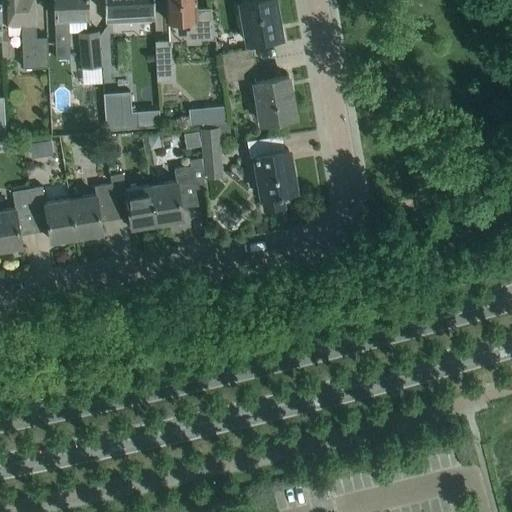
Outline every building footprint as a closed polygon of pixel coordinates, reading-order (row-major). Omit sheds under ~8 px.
[(33,0),(3,0),(5,23),(21,22),(23,66),(48,65),(47,36),(36,36),(35,22),(33,0)] [(53,0),(55,47),(56,58),(69,57),(68,17),(87,16),(86,0),(53,0)] [(103,0),(105,21),(154,19),(153,0),(103,0)] [(195,7),(194,0),(165,0),(166,20),(189,19),(189,29),(190,29),(190,39),(200,38),(215,38),(210,7),(195,7)] [(247,41),(280,36),(274,0),(243,0),(240,1),(247,41)] [(113,28),(98,30),(100,55),(101,65),(102,70),(102,69),(103,81),(120,80),(119,68),(126,67),(124,51),(115,52),(113,28)] [(98,30),(78,32),(81,67),(101,65),(100,55),(98,30)] [(171,78),(169,40),(156,40),(157,78),(171,78)] [(253,61),(251,48),(221,53),(223,66),(253,61)] [(256,75),(253,61),(223,66),(225,80),(256,75)] [(254,80),(261,122),(294,116),(287,74),(254,80)] [(127,91),(104,92),(107,129),(137,127),(136,111),(129,112),(127,91)] [(225,105),(207,106),(208,121),(226,120),(225,105)] [(216,128),(202,129),(204,161),(219,159),(216,128)] [(265,209),(281,206),(283,206),(281,192),(295,189),(288,148),(254,154),(262,195),(263,195),(265,209)] [(176,179),(150,184),(155,219),(156,221),(183,217),(180,201),(197,198),(195,187),(204,186),(201,156),(190,158),(191,164),(174,167),(176,179)] [(225,168),(238,178),(246,167),(234,157),(225,168)] [(155,219),(150,184),(125,188),(122,172),(109,174),(111,182),(116,212),(128,210),(131,226),(148,223),(147,221),(155,219)] [(99,215),(116,212),(111,182),(94,185),(95,193),(70,197),(76,235),(102,230),(99,215)] [(76,235),(70,197),(45,201),(42,185),(29,187),(35,225),(47,223),(50,239),(67,236),(67,234),(75,233),(75,235),(76,235)] [(29,187),(12,190),(15,207),(0,209),(0,247),(21,244),(19,228),(35,225),(29,187)]
